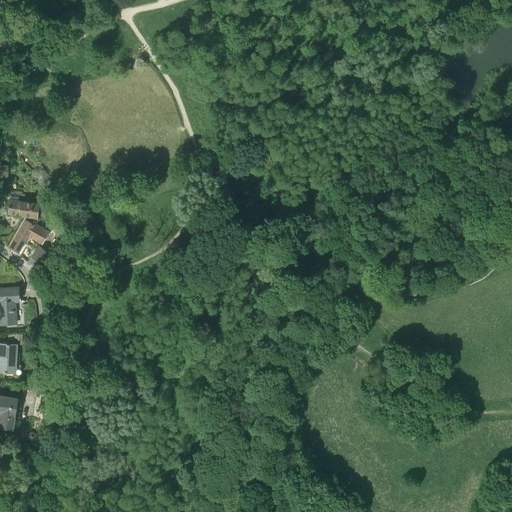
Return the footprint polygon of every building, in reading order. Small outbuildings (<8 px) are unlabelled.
[(0,178),(9,179),(9,165),(0,164),(0,178)] [(9,200),(8,214),(37,217),(45,218),(46,205),(39,204),(20,202),(18,201),(18,198),(10,197),(9,200)] [(41,236),(44,230),(27,220),(11,247),(18,251),(30,230),(41,236)] [(36,268),(40,264),(49,252),(48,252),(52,247),(47,242),(28,261),(36,268)] [(16,323),(15,302),(18,301),(18,288),(0,288),(0,322),(0,324),(16,323)] [(0,343),(0,372),(16,373),(17,344),(7,344),(0,343)] [(0,395),(0,426),(13,429),(17,429),(20,426),(21,422),(19,418),(15,418),(15,416),(18,398),(0,395)] [(30,431),(27,433),(27,437),(29,440),(33,441),(36,439),(37,435),(34,432),(30,431)]
